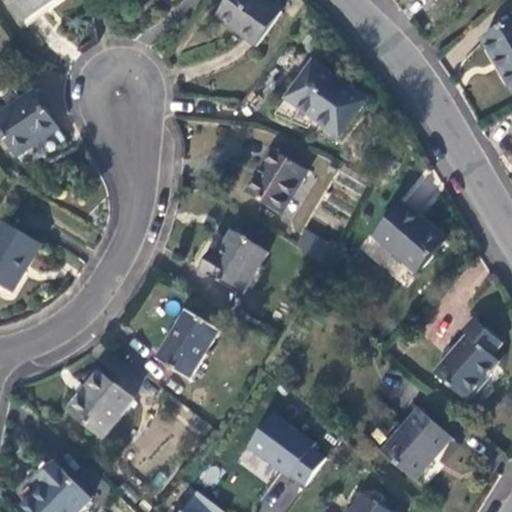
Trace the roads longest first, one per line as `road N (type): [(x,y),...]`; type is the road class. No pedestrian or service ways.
road 1 (residential): [(0,354),(73,323),(127,248),(145,170),(123,82)]
road 2 (tertiary): [(511,234),(407,69),(344,0)]
